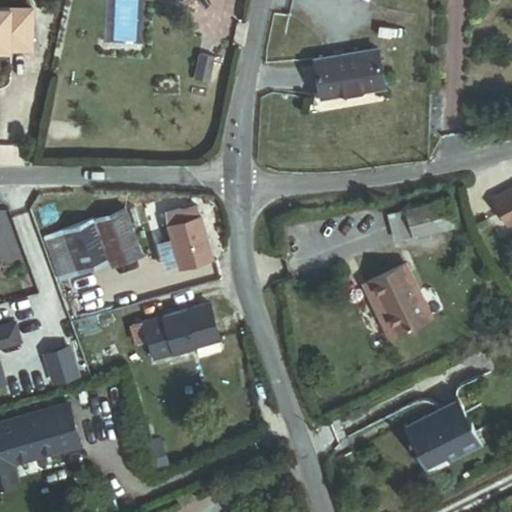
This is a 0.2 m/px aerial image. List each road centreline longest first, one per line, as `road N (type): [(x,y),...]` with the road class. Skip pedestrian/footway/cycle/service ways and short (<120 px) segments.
road 1 (residential): [(321,511),(246,302),(238,179)]
road 2 (residential): [(511,148),(339,189),(238,179)]
road 3 (residential): [(238,179),(0,179)]
road 4 (residential): [(238,179),(241,97),(261,0)]
